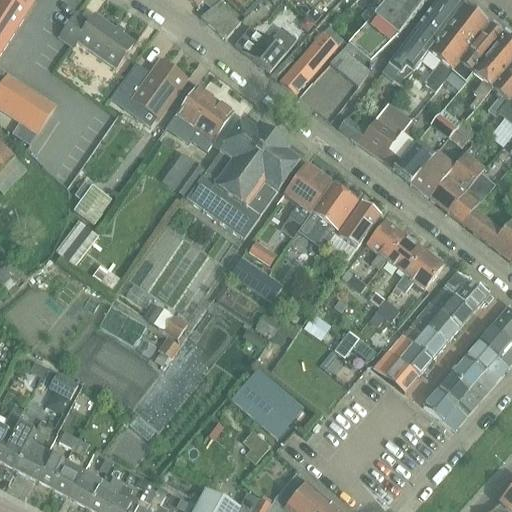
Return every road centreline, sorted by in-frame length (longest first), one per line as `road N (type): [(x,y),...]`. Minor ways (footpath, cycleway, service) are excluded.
road 1 (residential): [(511,289),(137,0)]
road 2 (residential): [(511,380),(399,511)]
